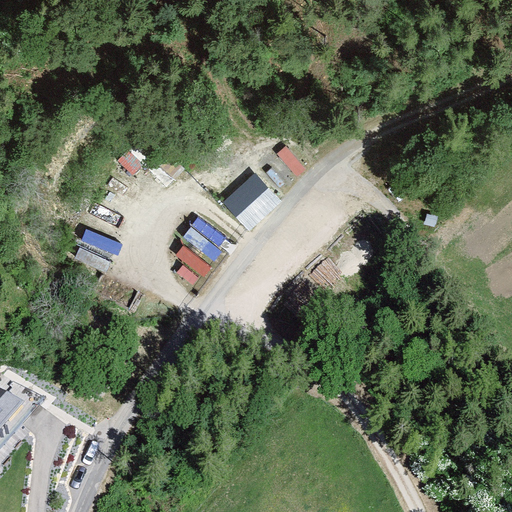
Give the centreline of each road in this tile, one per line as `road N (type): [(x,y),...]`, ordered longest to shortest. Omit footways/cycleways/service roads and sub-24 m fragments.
road 1 (residential): [(79,511),(154,373),(307,182),(362,139)]
road 2 (track): [(198,319),(299,354),(371,424),(417,511)]
road 3 (track): [(362,139),(511,74)]
